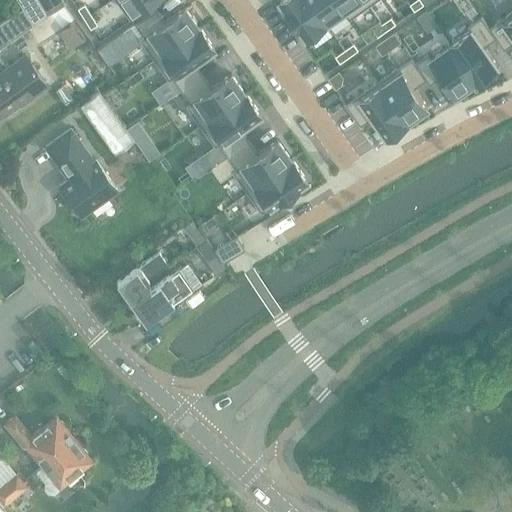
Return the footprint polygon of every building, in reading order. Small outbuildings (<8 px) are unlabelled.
[(17,0),(22,8),(32,24),(48,14),(47,13),(63,3),(64,2),(62,0),(17,0)] [(119,0),(129,13),(148,0),(119,0)] [(309,0),(280,0),(307,38),(326,24),(309,0)] [(309,0),(326,24),(329,27),(347,15),(349,18),(350,18),(337,0),(309,0)] [(365,0),(337,0),(350,18),(369,5),(365,0)] [(421,0),(415,0),(410,4),(414,10),(424,4),(421,0)] [(32,25),(27,28),(38,44),(59,29),(60,30),(75,19),(63,3),(47,13),(48,14),(32,24),(32,25)] [(83,4),(77,8),(83,18),(90,13),(83,4)] [(155,8),(134,23),(143,36),(139,38),(153,59),(199,27),(198,26),(197,27),(184,7),(164,21),(155,8)] [(32,24),(22,8),(0,22),(0,34),(6,43),(27,28),(32,25),(32,24)] [(511,12),(489,27),(496,37),(504,48),(511,42),(511,12)] [(90,13),(83,18),(90,28),(96,24),(90,13)] [(471,29),(451,43),(478,81),(498,67),(483,46),(496,37),(489,27),(481,16),(468,25),(471,29)] [(391,17),(382,23),(386,30),(396,24),(391,17)] [(382,23),(372,30),(377,36),(386,30),(382,23)] [(199,27),(153,59),(168,79),(172,77),(180,89),(202,74),(193,62),(213,47),(199,27)] [(354,43),(344,49),(349,56),(358,50),(354,43)] [(428,53),(415,62),(427,78),(430,83),(443,74),(457,94),(476,81),(477,82),(478,81),(451,43),(450,43),(451,45),(432,58),(428,53)] [(344,49),(335,56),(340,62),(349,56),(344,49)] [(28,96),(44,83),(24,56),(0,73),(0,117),(18,105),(16,102),(27,95),(28,96)] [(412,57),(379,81),(408,122),(409,122),(408,121),(428,107),(414,87),(427,78),(415,62),(412,57)] [(202,74),(180,89),(189,102),(185,105),(200,125),(246,93),(245,92),(244,93),(230,73),(210,87),(202,74)] [(115,74),(97,87),(99,90),(102,94),(121,81),(115,74)] [(379,81),(346,104),(361,125),(373,116),(388,137),(408,122),(379,81)] [(99,90),(78,106),(113,155),(135,140),(132,136),(126,128),(102,94),(99,90)] [(246,93),(200,125),(214,145),(214,146),(218,143),(227,155),(248,140),(239,128),(260,113),(246,93)] [(137,120),(126,128),(132,136),(143,128),(137,120)] [(80,216),(116,190),(95,160),(93,161),(69,129),(45,147),(68,179),(58,186),(80,216)] [(248,140),(227,155),(235,168),(231,171),(246,191),(292,159),(291,158),(290,159),(276,139),(257,153),(248,140)] [(214,145),(184,166),(193,179),(227,155),(218,143),(214,146),(214,145)] [(292,159),(246,191),(260,212),(306,180),(292,159)] [(192,220),(183,226),(196,245),(205,239),(192,220)] [(239,236),(219,249),(226,259),(228,261),(247,249),(239,236)] [(118,288),(128,303),(149,287),(144,281),(148,278),(147,276),(166,263),(157,251),(115,281),(119,287),(118,288)] [(216,255),(207,261),(215,273),(224,266),(218,256),(216,255)] [(177,268),(149,287),(128,303),(138,317),(140,316),(144,323),(192,289),(177,268)] [(27,443),(44,465),(45,466),(57,456),(54,453),(71,439),(64,430),(64,426),(61,422),(57,422),(53,417),(31,436),(14,415),(3,423),(23,447),(27,443)] [(78,448),(71,439),(54,453),(57,456),(45,466),(44,465),(37,471),(45,482),(45,489),(49,494),(56,494),(60,490),(57,486),(60,483),(88,460),(85,456),(86,452),(82,448),(78,448)] [(4,483),(0,486),(0,501),(3,505),(13,497),(15,496),(4,483)]
